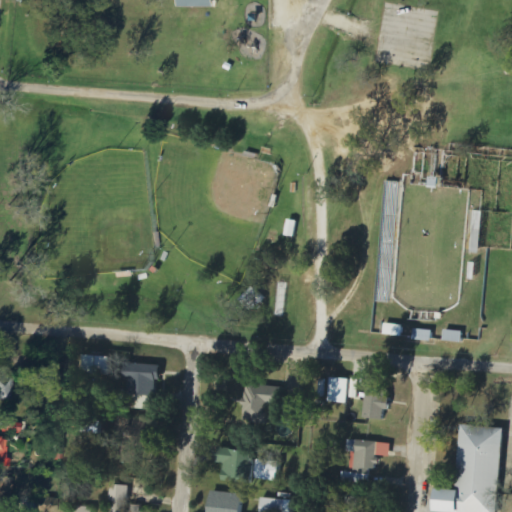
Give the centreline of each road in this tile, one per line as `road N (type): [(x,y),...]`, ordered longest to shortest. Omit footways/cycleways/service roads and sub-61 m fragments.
road 1 (residential): [(511,372),(0,328)]
road 2 (residential): [(299,121),(180,101),(0,104)]
road 3 (residential): [(177,511),(197,350)]
road 4 (residential): [(416,511),(424,367)]
